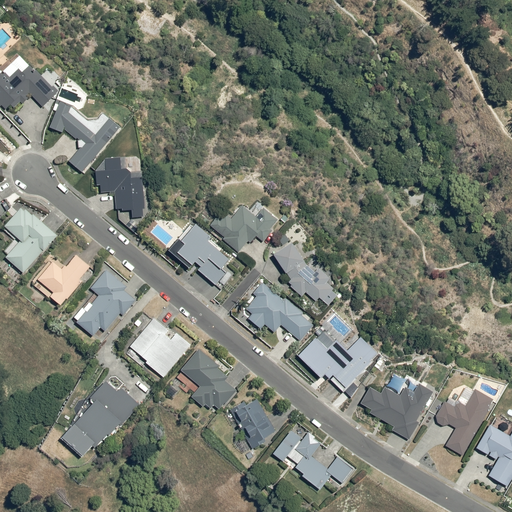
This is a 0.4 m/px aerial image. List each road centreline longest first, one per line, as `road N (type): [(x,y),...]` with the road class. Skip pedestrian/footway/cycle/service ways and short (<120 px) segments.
road 1 (residential): [(32,172),(359,445),(471,511)]
road 2 (track): [(333,0),(375,48),(418,144),(414,193),(407,196),(337,88),(248,40),(206,0)]
road 3 (track): [(511,136),(444,35),(404,0)]
